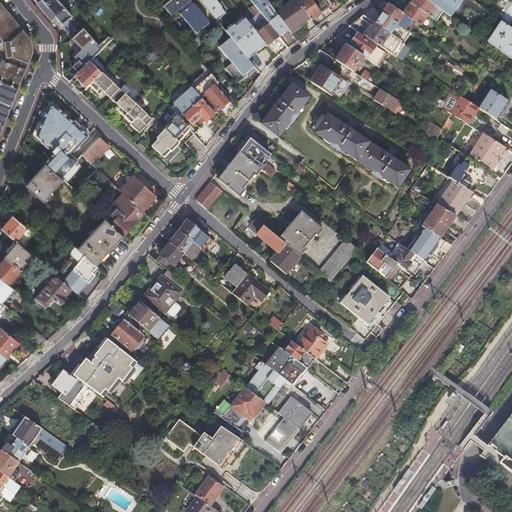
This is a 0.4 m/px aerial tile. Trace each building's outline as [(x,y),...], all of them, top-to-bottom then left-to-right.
[(66,11),(56,0),(41,0),(43,3),(39,7),(49,20),(54,16),(63,26),(63,25),(63,24),(70,18),(71,19),(71,18),(72,17),(66,11)] [(188,27),(191,37),(199,35),(198,32),(209,23),(190,0),(169,0),(163,6),(171,16),(179,9),(181,12),(179,14),(190,27),(188,27)] [(230,26),(209,0),(199,0),(220,25),(224,30),(232,40),(248,59),(266,45),(254,31),(244,18),(234,25),(233,24),(230,26)] [(265,0),(253,0),(251,2),(268,24),(278,37),(288,29),(276,13),(275,12),(267,2),(265,0)] [(296,0),(291,0),(275,12),(276,13),(288,29),(290,32),(302,24),(309,19),(308,17),(298,3),(296,0)] [(311,0),(302,0),(298,3),(308,17),(309,19),(310,20),(321,13),(320,13),(311,0)] [(324,0),(311,0),(320,13),(329,7),(324,0)] [(372,8),(381,14),(397,24),(403,14),(402,13),(388,4),(382,0),(381,0),(375,6),(372,8)] [(411,0),(409,3),(426,14),(435,20),(442,11),(425,0),(411,0)] [(442,11),(472,31),(486,10),(471,0),(425,0),(442,11)] [(511,3),(506,1),(498,17),(511,23),(511,3)] [(402,13),(403,14),(411,19),(419,25),(426,14),(409,3),(402,13)] [(29,40),(0,5),(0,38),(3,42),(3,43),(6,57),(4,61),(1,60),(0,62),(0,131),(31,52),(29,40)] [(377,20),(375,23),(389,32),(389,33),(403,42),(409,32),(404,29),(397,24),(381,14),(377,20)] [(403,14),(397,24),(404,29),(411,19),(403,14)] [(357,19),(348,26),(379,47),(395,57),(404,43),(403,42),(389,33),(389,32),(375,23),(371,29),(369,28),(370,25),(359,17),(357,19)] [(511,28),(502,22),(488,42),(495,47),(499,50),(511,58),(511,28)] [(254,31),(266,45),(266,46),(278,37),(268,24),(261,29),(259,27),(254,31)] [(72,68),(77,74),(88,63),(100,52),(97,48),(99,47),(82,29),(72,39),(82,50),(74,57),(79,62),(72,68)] [(357,35),(349,47),(363,57),(378,67),(387,54),(357,35)] [(245,74),(254,67),(248,59),(232,40),(223,47),(224,47),(221,49),(223,52),(233,65),(226,70),(236,82),(245,74)] [(345,45),(335,60),(351,70),(353,72),(363,57),(349,47),(345,45)] [(489,57),(493,60),(499,50),(495,47),(489,57)] [(74,77),(85,89),(88,86),(99,75),(88,63),(77,74),(74,77)] [(320,65),(319,67),(309,81),(331,96),(341,81),(342,80),(320,65)] [(360,76),(367,81),(371,75),(364,70),(360,76)] [(218,83),(208,71),(190,86),(192,88),(200,98),(203,96),(217,111),(229,100),(216,84),(218,83)] [(99,75),(88,86),(97,95),(101,91),(116,105),(113,108),(129,123),(128,124),(138,133),(150,120),(135,105),(136,103),(128,96),(127,97),(108,80),(110,79),(103,72),(99,75)] [(236,82),(237,84),(247,76),(245,74),(236,82)] [(261,124),(278,138),(290,122),(292,123),(298,115),(296,114),(308,97),(291,84),(278,102),(277,101),(273,107),(273,108),(261,124)] [(200,98),(192,88),(173,105),(175,106),(171,109),(175,113),(181,120),(184,117),(190,123),(192,125),(197,120),(201,117),(204,120),(206,122),(215,114),(200,98)] [(380,89),(377,93),(373,100),(385,107),(387,105),(389,106),(388,106),(396,112),(402,104),(391,97),(380,89)] [(485,113),(496,121),(508,102),(489,89),(477,108),(477,109),(485,113)] [(440,108),(450,114),(453,109),(447,105),(453,95),(449,92),(440,108)] [(467,124),(477,109),(477,108),(460,97),(459,99),(453,109),(450,114),(467,124)] [(54,105),(47,106),(34,135),(53,152),(50,155),(44,161),(43,162),(44,163),(62,180),(63,179),(78,163),(75,160),(77,158),(71,152),(87,134),(86,134),(78,126),(73,121),(72,121),(54,105)] [(181,120),(175,113),(167,122),(169,124),(164,130),(156,139),(157,140),(151,147),(163,158),(170,151),(171,153),(179,143),(178,142),(181,139),(184,143),(189,138),(193,133),(181,120)] [(475,129),(479,132),(487,137),(488,135),(491,137),(500,123),(498,122),(496,121),(485,113),(475,129)] [(325,117),(321,114),(313,128),(317,130),(315,133),(332,144),(330,146),(338,151),(340,149),(373,171),(371,173),(379,178),(380,177),(397,188),(409,170),(391,158),(392,157),(386,153),(385,154),(351,131),(351,130),(345,126),(327,114),(325,117)] [(190,123),(184,117),(181,120),(193,133),(194,134),(198,129),(196,127),(194,130),(189,124),(190,123)] [(441,130),(440,132),(446,135),(453,122),(447,119),(441,130)] [(440,132),(441,130),(433,124),(430,122),(427,127),(429,128),(425,136),(432,141),(434,143),(437,138),(439,134),(440,132)] [(486,169),(487,170),(489,170),(504,147),(487,137),(479,132),(465,156),(486,169)] [(108,146),(98,137),(81,155),(88,161),(91,164),(92,164),(108,146)] [(268,158),(270,155),(248,137),(237,151),(239,152),(260,170),(270,178),(275,172),(264,164),(262,163),(267,158),(268,158)] [(260,170),(239,152),(217,180),(239,198),(244,190),(243,189),(253,176),(254,178),(260,170)] [(465,156),(463,154),(449,178),(450,178),(452,180),(454,181),(471,192),(472,192),(473,193),(487,170),(486,169),(465,156)] [(61,181),(62,180),(44,163),(43,164),(44,165),(26,184),(25,183),(24,185),(43,202),(44,200),(43,200),(60,180),(61,181)] [(127,182),(119,190),(121,192),(125,196),(141,211),(155,196),(148,189),(147,188),(146,187),(145,186),(144,186),(133,176),(127,182)] [(88,183),(85,180),(75,191),(78,194),(88,183)] [(437,205),(454,182),(451,180),(434,204),(437,205)] [(454,182),(471,193),(472,192),(471,192),(454,181),(454,182)] [(196,200),(207,209),(221,191),(210,182),(196,200)] [(283,189),(288,193),(294,186),(288,182),(283,189)] [(468,197),(471,193),(454,182),(437,205),(455,216),(468,197)] [(133,224),(143,212),(142,212),(141,211),(125,196),(121,192),(111,204),(113,205),(124,215),(133,224)] [(122,235),(133,224),(124,215),(113,205),(111,204),(100,215),(102,217),(103,218),(104,219),(122,235)] [(440,238),(451,244),(456,237),(445,230),(450,223),(462,230),(467,223),(455,216),(437,205),(421,226),(424,228),(440,238)] [(278,239),(299,257),(305,251),(302,249),(314,235),(316,236),(322,229),(300,212),(278,239)] [(255,220),(248,214),(239,225),(246,230),(248,227),(256,235),(273,249),(272,250),(276,254),(270,261),(285,274),(299,257),(278,239),(255,220)] [(14,241),(25,228),(12,216),(1,229),(14,241)] [(205,226),(194,216),(189,222),(187,220),(178,231),(199,249),(204,253),(213,242),(201,231),(205,226)] [(99,261),(122,235),(104,219),(103,218),(76,248),(83,254),(95,265),(99,261)] [(422,260),(426,263),(426,262),(424,260),(427,255),(429,256),(436,247),(444,253),(451,244),(440,238),(424,228),(417,237),(416,237),(407,250),(422,260)] [(199,249),(178,231),(169,242),(183,254),(190,259),(199,249)] [(318,272),(319,273),(329,282),(354,252),(356,249),(345,239),(318,272)] [(20,269),(32,255),(15,241),(3,256),(5,258),(20,271),(22,270),(20,269)] [(91,272),(96,266),(95,265),(83,254),(76,248),(74,246),(70,242),(58,256),(65,263),(55,275),(71,289),(74,291),(77,294),(87,282),(94,274),(91,272)] [(183,254),(169,242),(154,261),(164,269),(169,264),(172,266),(183,254)] [(385,255),(411,275),(422,260),(407,250),(401,246),(394,255),(388,250),(385,255)] [(366,262),(399,289),(411,275),(385,255),(376,248),(366,262)] [(0,278),(8,285),(20,271),(5,258),(0,264),(0,278)] [(200,275),(203,271),(199,267),(196,264),(192,268),(200,275)] [(246,275),(234,266),(225,277),(236,287),(246,275)] [(179,292),(184,286),(166,271),(144,296),(163,312),(164,311),(170,316),(172,316),(178,310),(178,307),(172,302),(180,293),(179,292)] [(246,274),(246,275),(236,287),(232,291),(231,293),(246,306),(254,296),(260,301),(268,292),(246,274)] [(58,304),(71,289),(55,275),(54,275),(52,278),(50,276),(46,280),(48,282),(48,283),(47,283),(46,284),(34,299),(44,308),(52,299),(58,304)] [(389,298),(361,276),(339,303),(373,330),(388,310),(394,314),(400,305),(395,301),(390,297),(389,298)] [(0,301),(2,303),(13,289),(8,285),(0,278),(0,301)] [(122,287),(116,294),(124,300),(129,301),(133,297),(122,287)] [(111,301),(106,307),(118,317),(123,311),(111,301)] [(156,339),(168,326),(139,302),(128,315),(156,339)] [(247,321),(254,313),(250,310),(243,318),(247,321)] [(247,323),(252,327),(257,320),(252,316),(247,323)] [(275,330),(280,324),(272,318),(267,324),(275,330)] [(143,336),(124,319),(119,326),(116,323),(112,327),(115,330),(111,335),(130,352),(133,348),(135,350),(138,350),(143,343),(143,341),(141,339),(143,336)] [(14,347),(18,342),(0,327),(0,353),(5,358),(14,347)] [(297,347),(313,359),(328,341),(311,328),(297,347)] [(41,345),(46,340),(36,332),(32,337),(41,345)] [(80,367),(73,376),(77,379),(88,387),(100,396),(105,391),(107,393),(118,380),(120,382),(122,383),(128,376),(133,380),(143,369),(108,341),(107,339),(99,350),(99,355),(96,359),(93,359),(91,362),(92,364),(88,361),(83,367),(80,367)] [(306,369),(313,359),(297,347),(290,341),(283,351),(306,369)] [(18,342),(14,347),(24,355),(28,351),(18,342)] [(306,369),(283,351),(278,347),(264,366),(283,380),(292,387),(306,369)] [(264,404),(283,380),(264,366),(259,362),(255,368),(259,371),(245,389),(264,403),(264,404)] [(77,379),(76,381),(62,370),(61,371),(60,371),(58,371),(55,375),(55,377),(56,378),(51,386),(61,393),(57,398),(69,406),(73,400),(76,402),(76,403),(88,387),(77,379)] [(227,375),(222,371),(213,383),(219,387),(227,375)] [(118,380),(107,393),(110,395),(120,382),(118,380)] [(244,388),(230,406),(223,400),(212,413),(237,430),(244,421),(241,418),(243,416),(246,413),(253,418),(264,403),(245,389),(244,388)] [(104,404),(112,411),(115,407),(103,398),(100,396),(96,402),(103,406),(104,404)] [(282,418),(296,428),(297,428),(309,412),(289,396),(276,413),(282,418)] [(253,418),(246,413),(243,416),(250,422),(253,418)] [(511,413),(487,446),(502,459),(511,466),(511,413)] [(24,417),(21,415),(8,433),(11,435),(24,417)] [(59,453),(65,446),(24,417),(11,435),(16,438),(10,446),(6,443),(1,450),(1,451),(18,462),(27,449),(28,447),(32,442),(57,460),(60,454),(59,453)] [(282,418),(264,442),(278,452),(296,428),(282,418)] [(219,482),(247,445),(242,442),(219,427),(214,434),(206,427),(199,438),(176,421),(162,439),(181,453),(219,482)] [(248,424),(244,421),(237,430),(241,433),(248,424)] [(95,433),(99,428),(91,422),(87,428),(95,433)] [(483,451),(479,457),(494,469),(502,459),(487,446),(483,451)] [(13,469),(18,462),(1,451),(0,452),(0,471),(13,481),(19,473),(13,469)] [(511,511),(511,466),(502,459),(494,469),(479,490),(510,511),(511,511)] [(217,496),(224,487),(200,470),(197,473),(202,477),(199,482),(202,484),(201,485),(217,496)] [(19,486),(13,481),(0,471),(0,494),(2,496),(8,501),(19,486)] [(210,506),(217,496),(201,485),(194,495),(195,496),(210,506)] [(218,511),(210,506),(195,496),(186,509),(184,511),(218,511)]
